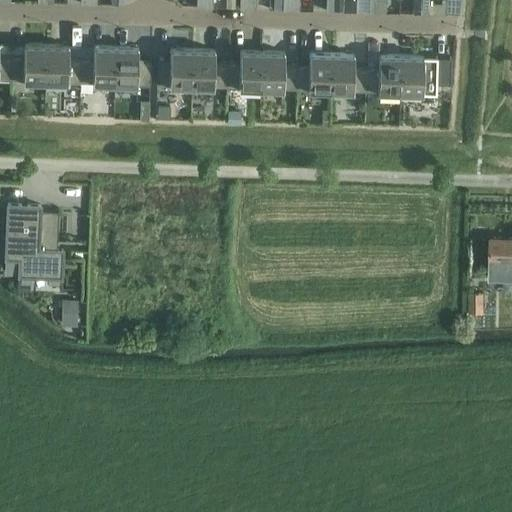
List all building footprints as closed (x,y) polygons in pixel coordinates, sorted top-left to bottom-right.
[(247,8),(247,0),(238,0),(239,8),(247,8)] [(247,0),(247,8),(255,9),(255,0),(247,0)] [(290,10),(290,0),(282,0),(282,9),(290,10)] [(290,0),(290,10),(298,10),(298,0),(290,0)] [(333,11),(333,0),(325,0),(325,11),(333,11)] [(333,0),(333,11),(341,11),(341,0),(333,0)] [(376,12),(376,0),(368,0),(368,12),(376,12)] [(376,0),(376,12),(384,12),(384,0),(376,0)] [(419,13),(419,0),(411,0),(411,13),(419,13)] [(441,3),(428,3),(428,0),(419,0),(419,13),(428,14),(428,12),(441,13),(441,3)] [(45,81),(46,44),(23,44),(23,54),(11,53),(10,80),(22,80),(45,81)] [(79,82),(80,55),(68,55),(68,45),(46,44),(45,81),(67,82),(67,81),(79,82)] [(114,83),(115,46),(93,46),(93,56),(80,55),(79,82),(92,82),(114,83)] [(115,46),(114,83),(136,84),(136,83),(149,84),(150,57),(137,57),(138,47),(115,46)] [(191,86),(192,49),(169,48),(169,58),(156,58),(155,84),(168,85),(191,86)] [(225,86),(226,60),(214,59),(214,49),(192,49),(191,86),(213,86),(225,86)] [(260,88),(261,51),(239,50),(239,60),(226,60),(225,86),(238,87),(260,88)] [(295,88),(296,62),(283,61),(284,52),(261,51),(260,88),(283,88),(295,88)] [(0,79),(10,80),(11,53),(0,52),(0,79)] [(330,90),(331,53),(308,52),(308,62),(296,62),(295,88),(307,89),(330,90)] [(364,90),(365,64),(353,63),(353,54),(331,53),(330,90),(352,90),(364,90)] [(399,92),(400,55),(378,54),(378,64),(365,64),(364,90),(377,91),(399,92)] [(449,57),(436,56),(400,55),(399,92),(435,93),(435,83),(449,84),(449,57)] [(148,121),(148,107),(139,107),(139,120),(148,121)] [(155,107),(154,120),(171,120),(171,107),(155,107)] [(328,127),(329,109),(321,109),(320,126),(328,127)] [(7,203),(4,258),(18,259),(18,258),(55,259),(55,249),(56,249),(58,211),(40,210),(40,204),(7,203)] [(511,238),(492,238),(490,278),(511,278),(511,238)] [(18,259),(18,275),(61,277),(62,249),(56,249),(55,249),(55,259),(18,258),(18,259)] [(468,293),(468,312),(483,312),(482,293),(468,293)] [(61,297),(60,323),(75,323),(76,298),(61,297)]
